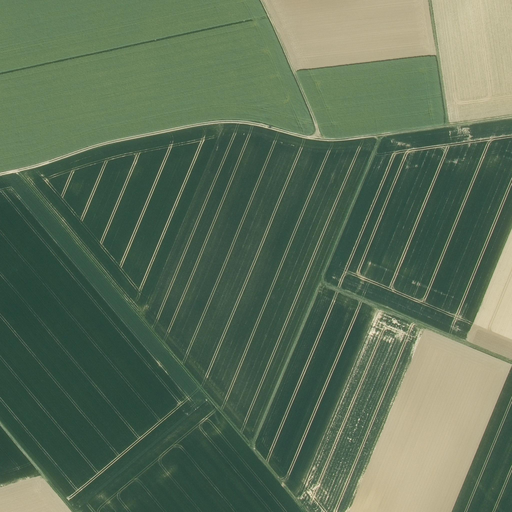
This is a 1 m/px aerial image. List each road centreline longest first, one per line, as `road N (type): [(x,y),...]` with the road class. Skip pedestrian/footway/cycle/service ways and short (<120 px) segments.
road 1 (track): [(511,116),(329,140),(221,121),(100,144),(18,171)]
road 2 (track): [(303,511),(18,171),(0,174)]
road 3 (track): [(380,135),(250,447)]
road 4 (track): [(318,283),(511,362)]
road 5 (track): [(317,139),(262,0)]
road 6 (track): [(447,125),(429,0)]
